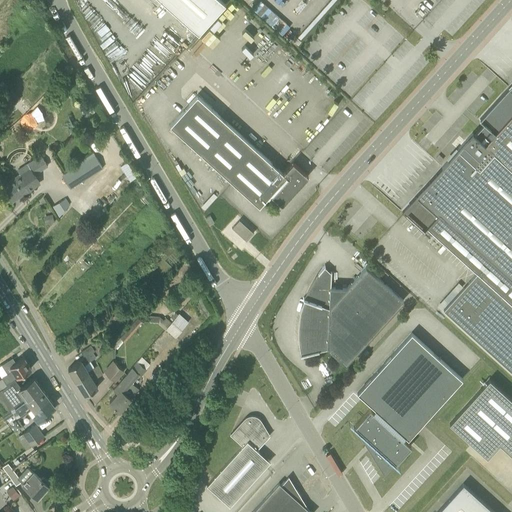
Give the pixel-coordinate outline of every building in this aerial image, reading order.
[(160,0),(198,34),(225,4),(220,0),(160,0)] [(472,133),(457,149),(442,167),(402,212),(423,231),(427,227),(477,273),(477,272),(511,303),(511,83),(479,119),(484,123),(474,134),(472,133)] [(308,176),(293,162),(283,173),(197,95),(170,125),(259,206),(270,194),(271,194),(282,205),(308,176)] [(0,110),(0,120),(9,113),(3,107),(0,110)] [(29,122),(31,127),(42,123),(39,112),(32,115),(31,111),(23,113),(27,123),(29,122)] [(12,200),(39,183),(33,173),(47,164),(41,156),(17,171),(20,174),(2,185),(12,200)] [(62,175),(71,188),(88,177),(79,164),(62,175)] [(58,213),(72,205),(67,197),(53,205),(58,213)] [(205,218),(210,225),(214,222),(210,215),(205,218)] [(254,233),(239,219),(232,228),(246,241),(254,233)] [(366,266),(363,269),(346,287),(330,287),(331,271),(331,272),(324,267),(325,266),(325,265),(321,270),(318,274),(316,276),(310,286),(305,298),(303,297),(303,298),(305,299),(302,306),(300,315),(299,325),(299,336),(301,353),(300,353),(300,354),(327,347),(345,364),(403,300),(366,266)] [(511,303),(477,272),(477,273),(443,310),(511,371),(511,303)] [(138,315),(121,336),(126,341),(144,319),(138,315)] [(182,328),(172,320),(166,327),(176,336),(182,328)] [(411,333),(357,392),(375,408),(372,411),(370,408),(354,426),(384,475),(411,446),(403,438),(405,436),(408,439),(462,379),(411,333)] [(68,368),(75,380),(87,372),(84,365),(96,358),(93,353),(95,352),(91,346),(81,352),(85,358),(68,368)] [(24,357),(16,362),(10,366),(13,371),(0,378),(0,387),(1,389),(7,385),(6,384),(31,368),(24,357)] [(103,370),(114,380),(123,370),(112,360),(103,370)] [(123,391),(128,386),(139,373),(141,375),(146,369),(137,361),(113,388),(118,392),(109,401),(119,411),(131,398),(123,391)] [(98,365),(87,372),(75,380),(85,395),(97,387),(94,381),(97,379),(96,378),(103,374),(98,365)] [(10,403),(13,408),(14,409),(41,388),(34,378),(18,389),(22,393),(10,403)] [(449,423),(472,444),(487,457),(499,443),(511,454),(511,399),(489,379),(449,423)] [(30,405),(33,408),(48,397),(41,388),(14,409),(13,408),(11,410),(10,410),(1,416),(4,421),(14,414),(16,418),(26,411),(24,409),(30,405)] [(54,404),(48,397),(33,408),(37,414),(33,416),(38,422),(52,412),(49,408),(54,404)] [(270,435),(270,434),(269,435),(260,427),(262,424),(260,421),(259,419),(257,418),(254,417),(252,417),(249,417),(247,418),(245,419),(231,435),(230,434),(230,435),(242,446),(207,485),(230,506),(270,461),(257,449),(270,435)] [(36,424),(22,434),(31,446),(45,436),(36,424)] [(2,467),(16,485),(21,481),(8,463),(2,467)] [(43,477),(41,480),(33,472),(23,484),(37,498),(50,484),(43,477)] [(279,482),(251,511),(283,511),(299,494),(288,476),(281,484),(279,482)] [(436,511),(494,511),(463,483),(436,511)] [(14,485),(7,490),(14,498),(20,493),(14,485)] [(311,511),(309,510),(299,494),(283,511),(311,511)]
